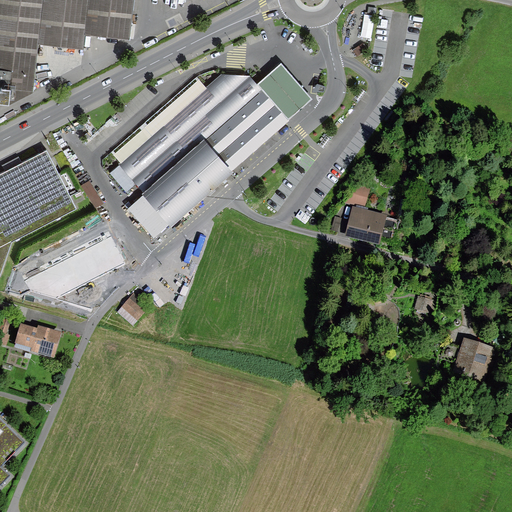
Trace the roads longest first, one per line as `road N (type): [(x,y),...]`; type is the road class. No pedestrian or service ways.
road 1 (residential): [(137,278),(331,101),(333,64),(320,17)]
road 2 (tertiary): [(286,0),(0,141)]
road 3 (track): [(137,278),(94,319),(10,511)]
road 4 (track): [(279,224),(511,291)]
